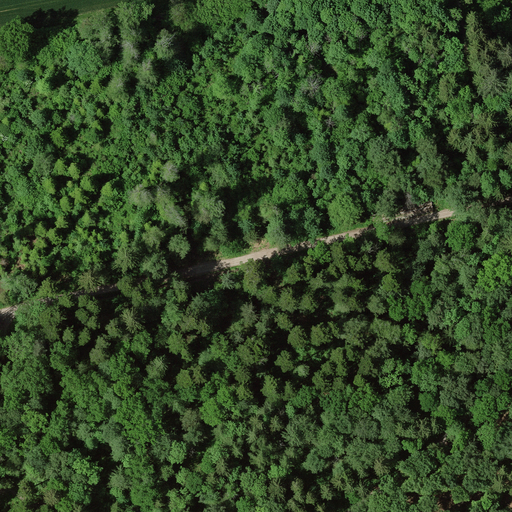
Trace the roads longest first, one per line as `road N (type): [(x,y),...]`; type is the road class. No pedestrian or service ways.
road 1 (track): [(0,312),(511,197)]
road 2 (track): [(511,366),(444,438),(354,511)]
